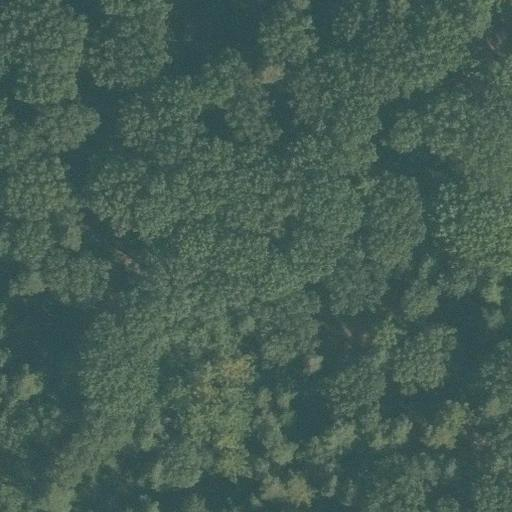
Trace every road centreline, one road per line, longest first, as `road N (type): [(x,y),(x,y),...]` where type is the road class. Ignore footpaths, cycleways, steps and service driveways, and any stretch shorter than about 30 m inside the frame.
road 1 (track): [(0,503),(156,348),(435,0)]
road 2 (track): [(267,204),(184,0)]
